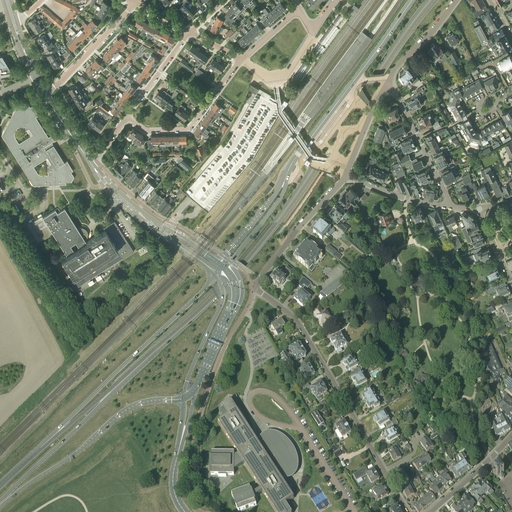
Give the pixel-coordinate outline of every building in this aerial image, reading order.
[(180,0),(181,0),(183,3),(184,4),(180,8),(185,13),(190,8),(187,5),(190,3),(186,0),(180,0)] [(242,0),(240,2),(245,8),(252,2),(250,0),(242,0)] [(321,1),(319,0),(308,0),(306,2),(313,9),(315,7),(314,5),(316,4),(317,2),(318,3),(321,1)] [(476,9),(484,4),(482,0),(467,0),(469,3),(472,2),(476,9)] [(100,8),(107,11),(110,5),(102,1),(101,3),(102,4),(100,8)] [(237,5),(235,3),(231,7),(237,14),(238,15),(245,8),(240,2),(237,5)] [(275,7),(281,13),(285,9),(280,2),(275,7)] [(349,9),(347,12),(351,15),(353,16),(359,7),(354,3),(349,9)] [(484,4),(476,9),(476,10),(472,12),(475,17),(481,14),(484,20),(493,15),(490,9),(488,10),(484,4)] [(237,14),(231,7),(226,11),(228,13),(225,16),(231,23),(234,20),(231,18),(234,15),(235,16),(237,14)] [(281,13),(275,7),(271,11),(276,17),(281,13)] [(46,16),(50,12),(45,8),(42,12),(46,16)] [(107,11),(100,8),(99,11),(97,10),(96,13),(104,17),(107,11)] [(192,10),(190,8),(185,13),(189,18),(194,13),(194,14),(197,12),(194,9),(192,10)] [(276,17),(271,11),(268,13),(267,11),(264,13),(266,15),(272,21),(276,17)] [(32,27),(40,22),(38,19),(40,18),(38,14),(31,19),(31,20),(28,22),(32,27)] [(272,21),(266,15),(261,19),(267,25),(272,21)] [(310,53),(317,58),(345,21),(338,15),(310,53)] [(495,20),(493,15),(484,20),(487,25),(495,20)] [(217,17),(214,23),(220,26),(223,20),(217,17)] [(142,28),(145,22),(139,18),(136,24),(142,28)] [(486,40),(488,39),(480,23),(480,24),(478,20),(477,20),(476,18),(475,19),(476,21),(474,22),(476,26),(474,27),(482,42),(481,43),(482,45),(484,43),(487,42),(486,40)] [(92,20),(87,25),(92,30),(97,25),(92,20)] [(495,20),(487,25),(491,32),(500,27),(495,20)] [(231,33),(236,28),(231,23),(230,21),(227,23),(233,29),(232,30),(231,29),(229,31),(231,33)] [(40,22),(32,27),(35,33),(42,29),(44,28),(42,25),(40,26),(39,24),(40,23),(40,22)] [(145,22),(142,28),(148,31),(151,25),(145,22)] [(92,30),(87,25),(85,23),(81,28),(87,35),(92,30)] [(220,26),(214,23),(210,29),(216,33),(217,32),(218,32),(219,32),(221,32),(222,31),(223,28),(220,26)] [(252,28),(257,34),(262,30),(257,23),(252,28)] [(151,25),(148,31),(146,35),(152,38),(152,37),(154,34),(157,28),(151,25)] [(81,28),(76,33),(82,40),(87,35),(81,28)] [(157,28),(154,34),(152,37),(159,40),(160,38),(163,31),(157,28)] [(252,28),(247,32),(253,38),(257,34),(252,28)] [(496,39),(505,35),(502,29),(493,34),(496,39)] [(229,37),(231,40),(235,36),(235,35),(238,32),(237,30),(229,37)] [(169,35),(163,31),(160,38),(166,41),(169,35)] [(247,32),(243,36),(248,42),(253,38),(247,32)] [(449,42),(450,45),(452,45),(454,44),(456,43),(458,42),(459,40),(457,37),(457,36),(455,33),(453,32),(451,34),(451,33),(451,35),(450,36),(449,34),(449,35),(447,36),(446,38),(448,41),(448,42),(449,42)] [(76,33),(71,38),(78,45),(82,40),(76,33)] [(41,44),(48,40),(46,37),(48,36),(46,34),(38,39),(41,44)] [(121,37),(119,40),(118,39),(116,41),(124,49),(123,47),(125,45),(126,43),(130,46),(134,40),(126,35),(125,38),(124,37),(123,39),(121,37)] [(169,35),(166,41),(165,43),(171,47),(175,38),(169,35)] [(493,44),(489,46),(490,47),(492,50),(493,49),(498,46),(508,41),(504,35),(505,35),(496,39),(497,41),(493,43),(493,44)] [(248,42),(243,36),(238,40),(244,46),(248,42)] [(78,45),(71,38),(66,43),(73,50),(78,45)] [(48,40),(41,44),(45,50),(52,46),(51,46),(53,45),(51,42),(50,43),(48,40)] [(124,49),(116,41),(114,43),(114,44),(112,47),(119,54),(120,54),(117,51),(119,49),(121,51),(124,49)] [(492,50),(491,50),(495,56),(498,54),(502,52),(507,49),(511,47),(508,42),(508,41),(498,46),(493,49),(492,50)] [(432,47),(428,50),(431,54),(431,55),(431,56),(430,56),(432,59),(433,58),(434,59),(435,61),(440,58),(441,60),(443,58),(444,60),(448,58),(443,52),(444,52),(440,47),(436,42),(434,44),(434,43),(431,45),(432,46),(431,46),(432,47)] [(52,52),(51,54),(47,56),(51,61),(59,56),(60,56),(57,52),(58,52),(57,50),(59,48),(58,46),(51,50),(52,52)] [(192,57),(197,50),(192,46),(188,51),(190,53),(188,55),(192,58),(192,57)] [(112,47),(107,51),(114,58),(115,59),(119,54),(112,47)] [(197,50),(192,57),(197,61),(203,54),(197,50)] [(114,58),(107,51),(103,56),(105,58),(102,60),(108,65),(114,58)] [(449,54),(454,64),(459,61),(454,51),(449,54)] [(511,55),(510,56),(509,55),(509,54),(509,55),(507,52),(503,54),(493,60),(493,61),(500,74),(506,71),(506,70),(511,65),(511,55)] [(203,54),(197,61),(196,62),(199,64),(201,61),(204,63),(208,58),(203,54)] [(1,56),(0,55),(0,73),(0,75),(12,73),(1,56)] [(155,66),(159,60),(153,56),(151,55),(147,60),(149,62),(155,66)] [(59,56),(51,61),(54,67),(63,62),(59,56)] [(214,68),(218,63),(213,59),(209,64),(209,65),(208,66),(213,70),(214,68)] [(95,60),(90,65),(98,72),(101,69),(102,70),(104,68),(95,60)] [(300,81),(311,66),(304,61),(298,69),(293,76),(300,81)] [(150,71),(155,66),(149,62),(145,67),(150,71)] [(131,65),(127,63),(121,70),(124,73),(131,65)] [(224,67),(218,63),(214,68),(220,72),(224,67)] [(98,72),(90,65),(85,70),(93,77),(98,72)] [(399,78),(398,79),(402,84),(405,82),(408,80),(412,84),(419,79),(414,73),(417,71),(414,68),(412,70),(408,66),(404,69),(405,70),(401,73),(399,73),(399,75),(400,75),(401,76),(399,78)] [(146,77),(150,71),(145,67),(141,73),(146,77)] [(106,80),(109,82),(116,74),(112,70),(109,73),(111,74),(106,80)] [(142,83),(146,77),(141,73),(139,71),(133,80),(137,83),(139,80),(142,83)] [(489,79),(493,87),(498,84),(495,79),(498,77),(495,72),(492,73),(494,76),(489,79)] [(335,73),(315,100),(317,101),(319,103),(339,76),(337,75),(335,73)] [(127,85),(125,88),(132,93),(136,88),(133,86),(135,83),(130,79),(128,82),(130,84),(129,86),(127,85)] [(479,80),(479,79),(474,82),(478,90),(483,88),(482,86),(479,80)] [(482,79),(479,80),(482,86),(485,84),(488,90),(493,87),(489,79),(483,81),(482,79)] [(478,90),(474,82),(469,85),(474,93),(478,90)] [(257,90),(258,88),(255,87),(252,84),(250,84),(248,89),(256,93),(257,90)] [(72,95),(80,91),(76,85),(68,89),(72,95)] [(469,85),(464,87),(469,96),(474,93),(469,85)] [(464,87),(460,90),(463,96),(464,98),(469,96),(464,87)] [(132,93),(125,88),(126,89),(123,94),(128,99),(132,93)] [(452,92),(451,93),(460,98),(463,96),(460,90),(459,88),(452,92)] [(83,89),(80,91),(72,95),(76,101),(83,97),(86,95),(83,89)] [(176,90),(171,96),(165,105),(170,109),(176,101),(173,98),(174,96),(175,97),(178,92),(176,90)] [(424,90),(418,93),(411,98),(412,100),(408,102),(409,104),(411,109),(421,104),(419,100),(420,100),(418,97),(426,93),(424,90)] [(160,101),(166,92),(164,91),(162,94),(158,91),(154,97),(160,101)] [(166,92),(160,101),(165,105),(171,96),(166,92)] [(451,93),(449,102),(458,102),(460,98),(451,93)] [(128,99),(123,94),(121,97),(118,95),(116,97),(116,98),(124,104),(128,99)] [(87,103),(83,97),(76,101),(80,108),(87,103)] [(116,98),(114,100),(117,102),(115,105),(121,109),(124,104),(116,98)] [(458,102),(449,102),(448,103),(452,110),(460,106),(458,102)] [(28,178),(33,186),(42,186),(43,185),(45,184),(47,185),(50,185),(51,184),(55,184),(56,185),(60,185),(61,184),(63,184),(64,185),(66,185),(65,182),(69,182),(72,176),(70,173),(73,171),(72,169),(70,169),(69,167),(70,166),(67,161),(64,163),(54,147),(51,143),(54,141),(51,136),(48,137),(35,117),(38,116),(35,111),(34,111),(32,109),(33,108),(32,106),(29,108),(26,103),(21,103),(19,108),(16,107),(15,108),(16,110),(15,112),(14,112),(12,115),(12,116),(10,120),(9,121),(7,124),(8,125),(7,127),(6,127),(1,136),(6,144),(8,144),(9,145),(9,146),(8,147),(10,150),(11,150),(13,152),(12,153),(14,156),(15,156),(16,158),(16,159),(18,162),(19,162),(20,164),(20,166),(22,168),(23,169),(24,170),(24,172),(26,174),(27,175),(28,177),(28,178)] [(121,109),(115,105),(113,103),(111,107),(113,108),(111,110),(117,114),(121,109)] [(216,103),(212,108),(220,114),(224,109),(216,103)] [(103,104),(100,107),(106,111),(107,112),(110,109),(103,104)] [(180,117),(185,110),(185,109),(186,108),(181,104),(175,113),(180,117)] [(460,106),(452,110),(455,115),(463,110),(460,106)] [(220,114),(212,108),(208,113),(214,117),(215,114),(218,116),(220,114)] [(396,108),(384,114),(387,121),(389,120),(390,121),(398,117),(399,117),(399,114),(397,111),(398,110),(397,108),(396,108)] [(185,110),(180,117),(185,120),(189,115),(189,114),(190,113),(185,110)] [(464,110),(463,110),(455,115),(457,120),(463,117),(465,115),(466,116),(466,115),(467,115),(464,110)] [(511,120),(506,112),(501,114),(504,120),(501,121),(504,127),(505,127),(507,125),(506,123),(511,120)] [(214,117),(208,113),(205,117),(212,123),(216,118),(214,117)] [(422,118),(418,120),(420,123),(419,124),(420,128),(422,127),(422,128),(431,123),(429,118),(431,117),(429,113),(422,117),(422,118)] [(94,127),(98,120),(95,118),(96,117),(94,115),(88,123),(94,127)] [(212,123),(205,117),(201,122),(206,126),(208,124),(211,126),(213,123),(212,123)] [(471,124),(469,119),(468,119),(467,119),(468,119),(465,121),(465,120),(465,121),(459,124),(462,129),(471,124)] [(501,121),(501,119),(496,122),(500,131),(505,128),(505,127),(504,127),(501,121)] [(98,120),(94,127),(99,131),(105,123),(102,121),(101,123),(98,120)] [(440,127),(438,121),(432,124),(434,129),(440,127)] [(201,122),(198,127),(207,134),(209,132),(205,129),(206,126),(201,122)] [(501,133),(500,131),(496,122),(491,125),(495,133),(497,135),(501,133)] [(380,124),(373,139),(380,142),(382,137),(385,138),(387,137),(381,124),(380,124)] [(471,124),(462,129),(465,134),(473,129),(471,124)] [(403,125),(388,132),(390,134),(389,136),(390,137),(387,138),(391,145),(399,141),(397,138),(404,134),(405,135),(407,134),(407,133),(403,125)] [(495,133),(491,125),(486,127),(491,136),(495,133)] [(207,134),(198,127),(194,132),(196,134),(194,136),(198,139),(200,137),(199,136),(201,134),(206,138),(209,135),(207,134)] [(491,136),(486,127),(481,130),(482,132),(486,138),(491,136)] [(134,138),(138,132),(133,128),(131,130),(128,129),(124,135),(127,137),(127,136),(130,139),(132,136),(134,138)] [(475,132),(473,129),(465,134),(468,141),(470,141),(475,132)] [(134,138),(132,140),(140,147),(145,141),(144,140),(142,138),(144,136),(138,132),(134,138)] [(479,134),(475,132),(470,141),(479,143),(479,134)] [(479,134),(479,143),(480,144),(487,140),(486,138),(482,132),(479,134)] [(429,144),(435,141),(434,137),(432,138),(430,134),(424,137),(427,142),(428,142),(429,144)] [(158,136),(151,136),(151,140),(147,140),(147,148),(152,148),(152,143),(159,143),(158,136)] [(402,148),(413,142),(411,138),(400,143),(402,148)] [(439,149),(435,141),(429,144),(433,152),(439,149)] [(413,142),(402,148),(398,150),(399,151),(403,149),(405,153),(416,148),(413,142)] [(436,160),(445,156),(448,154),(446,149),(448,148),(447,146),(441,149),(442,150),(433,155),(436,160)] [(405,164),(411,161),(412,160),(408,154),(401,157),(399,152),(395,154),(398,160),(400,166),(401,166),(405,164)] [(445,156),(436,160),(436,161),(439,167),(445,164),(445,165),(448,163),(452,161),(450,158),(446,159),(445,156)] [(375,178),(379,169),(374,167),(375,165),(372,164),(377,160),(374,157),(368,162),(370,165),(367,174),(371,176),(371,177),(373,178),(374,177),(375,178)] [(191,165),(184,159),(179,163),(187,170),(191,165)] [(400,166),(398,160),(395,161),(398,167),(391,170),(392,173),(395,172),(402,169),(401,166),(400,166)] [(411,161),(405,164),(407,167),(410,165),(411,168),(413,167),(415,170),(417,169),(418,169),(422,167),(424,165),(421,160),(413,164),(411,161)] [(124,165),(117,172),(122,177),(132,167),(127,162),(124,165)] [(117,172),(124,165),(122,164),(120,165),(118,163),(116,165),(115,164),(112,167),(117,172)] [(444,178),(453,173),(451,170),(455,168),(454,165),(447,168),(448,169),(441,172),(444,178)] [(383,170),(379,169),(375,178),(376,178),(377,179),(379,180),(383,181),(389,168),(384,166),(383,170)] [(129,183),(137,174),(136,173),(138,170),(136,169),(134,171),(132,170),(129,173),(130,173),(125,179),(124,181),(127,183),(128,181),(129,183)] [(402,169),(395,172),(398,178),(405,174),(402,169)] [(417,179),(428,174),(426,170),(416,175),(415,174),(411,176),(412,179),(416,177),(416,179),(417,178),(417,179)] [(496,196),(502,193),(491,170),(485,173),(496,196)] [(137,174),(129,183),(131,184),(130,186),(132,188),(133,186),(134,186),(141,178),(142,176),(141,175),(142,173),(139,171),(137,174)] [(453,173),(444,178),(447,184),(453,181),(454,181),(460,178),(459,175),(455,177),(453,173)] [(428,174),(417,179),(420,184),(427,181),(428,183),(432,182),(430,179),(431,179),(428,174)] [(470,176),(469,177),(466,178),(470,188),(473,187),(475,192),(476,192),(479,198),(483,196),(483,197),(485,196),(480,186),(477,188),(474,182),(472,184),(470,180),(471,180),(470,176)] [(152,184),(153,182),(148,178),(138,190),(139,190),(138,191),(138,192),(140,193),(141,193),(142,193),(148,186),(150,188),(153,184),(152,184)] [(466,178),(463,180),(466,186),(461,188),(463,192),(461,193),(464,199),(468,197),(468,196),(470,195),(468,190),(471,189),(470,188),(466,178)] [(405,189),(402,182),(401,179),(395,182),(399,191),(405,189)] [(480,186),(485,196),(487,195),(487,194),(491,193),(488,186),(485,179),(482,180),(484,184),(480,186)] [(153,182),(152,184),(153,184),(150,188),(148,186),(142,193),(147,197),(156,186),(156,187),(159,183),(156,180),(153,182)] [(406,180),(402,182),(405,189),(407,194),(412,192),(411,188),(409,185),(408,182),(407,183),(406,180)] [(160,186),(163,191),(170,187),(166,182),(160,186)] [(266,195),(272,187),(269,184),(262,192),(266,195)] [(509,184),(502,187),(506,197),(511,194),(511,189),(511,190),(509,184)] [(343,194),(355,203),(357,200),(357,201),(360,197),(358,196),(359,195),(357,193),(350,188),(348,191),(346,189),(343,194)] [(153,203),(162,191),(161,190),(158,193),(156,192),(149,200),(153,203)] [(53,191),(46,194),(51,203),(57,200),(53,191)] [(162,191),(153,203),(154,204),(152,205),(155,207),(156,206),(163,198),(161,196),(164,193),(162,191)] [(355,203),(343,194),(339,199),(347,206),(350,202),(353,204),(355,203)] [(172,196),(171,197),(170,196),(167,200),(165,198),(158,207),(157,208),(160,210),(160,209),(162,211),(173,197),(172,196)] [(175,199),(173,197),(162,211),(163,212),(166,214),(174,206),(173,205),(174,204),(172,203),(175,199)] [(334,203),(328,212),(337,219),(339,217),(343,221),(345,219),(342,216),(346,210),(337,203),(334,203)] [(32,208),(30,204),(22,209),(24,214),(32,208)] [(122,258),(104,231),(86,242),(84,240),(85,239),(86,237),(87,236),(87,234),(87,233),(86,231),(85,230),(84,229),(82,229),(81,229),(79,229),(78,230),(64,208),(60,211),(58,208),(42,217),(48,227),(71,263),(66,267),(75,281),(76,281),(76,282),(76,283),(77,284),(78,285),(79,285),(80,285),(81,284),(82,283),(83,283),(122,258)] [(415,210),(411,211),(415,220),(420,218),(421,221),(425,219),(424,217),(424,216),(421,208),(415,210)] [(442,221),(437,210),(428,214),(437,235),(441,233),(439,229),(445,227),(442,221)] [(387,212),(379,215),(382,225),(390,222),(392,221),(390,215),(388,215),(387,212)] [(466,219),(468,215),(465,214),(465,213),(460,215),(465,226),(468,231),(471,230),(470,227),(466,219)] [(469,214),(468,215),(466,219),(470,227),(477,223),(475,219),(473,218),(473,217),(469,214)] [(39,233),(48,227),(42,217),(42,218),(41,216),(32,222),(39,233)] [(445,220),(450,231),(452,230),(450,224),(452,224),(452,225),(457,223),(453,216),(445,220)] [(114,221),(103,228),(104,231),(122,258),(133,251),(114,221)] [(335,226),(344,234),(349,228),(340,221),(335,226)] [(322,240),(324,237),(329,241),(331,238),(326,234),(331,229),(322,222),(319,222),(312,230),(313,232),(322,240)] [(468,231),(465,226),(461,228),(468,243),(472,241),(472,240),(469,235),(468,231)] [(471,230),(468,231),(469,235),(478,231),(477,228),(479,227),(471,230)] [(472,240),(472,241),(474,246),(484,241),(485,239),(484,239),(483,236),(481,231),(477,233),(475,233),(472,235),(474,239),(472,240)] [(380,252),(384,250),(379,237),(375,238),(380,252)] [(322,254),(306,241),(293,256),(309,270),(322,254)] [(336,252),(329,246),(325,250),(332,256),(336,252)] [(475,253),(468,257),(462,259),(463,262),(469,259),(469,260),(474,258),(476,258),(478,263),(481,262),(483,261),(484,263),(487,261),(486,260),(487,258),(492,256),(489,249),(483,251),(482,249),(477,252),(475,253)] [(284,270),(290,275),(293,271),(288,266),(284,270)] [(486,267),(484,268),(489,279),(498,275),(499,273),(497,270),(498,270),(496,266),(488,270),(486,267)] [(274,284),(282,275),(281,274),(280,274),(277,271),(275,271),(273,273),(273,275),(274,276),(270,280),(274,284)] [(344,274),(321,292),(327,297),(350,279),(344,274)] [(282,275),(274,284),(275,284),(278,287),(279,285),(285,279),(282,276),(282,275)] [(311,284),(303,278),(297,285),(301,288),(303,285),(307,289),(311,284)] [(497,287),(487,291),(489,296),(496,293),(499,301),(510,296),(506,288),(504,285),(501,287),(502,290),(500,291),(498,288),(498,289),(497,287)] [(302,291),(299,294),(298,293),(296,295),(297,296),(294,300),(303,307),(305,308),(308,305),(306,303),(308,302),(309,302),(310,300),(310,299),(311,299),(310,298),(312,295),(309,293),(309,292),(305,288),(302,291)] [(504,307),(502,308),(508,320),(508,319),(509,323),(511,321),(511,306),(506,309),(504,307)] [(319,307),(312,311),(322,326),(329,322),(330,323),(334,320),(332,317),(330,319),(326,312),(323,313),(319,307)] [(343,322),(347,320),(350,318),(347,313),(340,318),(343,322)] [(268,323),(270,327),(272,325),(275,331),(275,330),(278,336),(282,333),(279,328),(284,325),(281,320),(275,323),(273,320),(268,323)] [(347,320),(343,322),(337,326),(340,330),(345,326),(345,325),(349,322),(347,320)] [(340,335),(330,341),(336,352),(337,351),(338,354),(342,351),(341,349),(347,346),(346,345),(348,344),(343,335),(341,336),(340,335)] [(293,357),(303,351),(299,345),(297,345),(289,350),(290,353),(289,354),(290,357),(292,356),(293,357)] [(501,369),(491,346),(486,347),(491,358),(497,372),(501,369)] [(303,351),(293,357),(293,358),(292,358),(294,361),(295,360),(296,363),(297,362),(298,364),(302,362),(301,360),(305,358),(305,355),(303,351)] [(286,353),(281,356),(287,367),(293,364),(286,353)] [(351,357),(343,362),(342,363),(344,366),(346,366),(347,367),(345,368),(347,372),(349,370),(349,371),(358,366),(356,364),(358,363),(356,360),(354,356),(351,357)] [(497,372),(491,358),(487,360),(478,364),(480,368),(481,368),(483,373),(484,373),(482,374),(484,378),(485,378),(492,375),(497,372)] [(300,372),(298,373),(301,379),(303,378),(305,381),(315,376),(311,370),(313,369),(311,365),(309,367),(309,366),(300,372)] [(365,366),(359,369),(349,374),(351,378),(354,383),(355,382),(356,383),(354,384),(356,388),(357,387),(358,387),(367,382),(362,374),(364,373),(363,371),(367,369),(365,366)] [(495,382),(500,380),(497,372),(492,375),(495,382)] [(308,382),(301,387),(304,393),(308,392),(310,396),(313,394),(316,399),(317,399),(318,402),(322,400),(320,397),(323,396),(324,398),(328,396),(327,393),(321,382),(320,383),(319,380),(315,382),(317,385),(314,386),(315,387),(311,389),(308,382)] [(378,396),(377,395),(374,396),(373,394),(375,393),(373,391),(372,392),(370,389),(365,392),(366,394),(362,397),(365,403),(378,396)] [(378,396),(365,403),(369,409),(373,407),(374,409),(380,406),(378,403),(379,402),(378,400),(377,401),(376,399),(381,396),(380,393),(377,395),(378,396)] [(397,396),(387,401),(389,405),(399,399),(397,396)] [(501,401),(511,409),(511,401),(506,396),(503,399),(502,398),(501,399),(502,400),(501,401)] [(479,403),(482,409),(491,404),(488,399),(479,403)] [(253,498),(262,492),(275,511),(290,511),(286,504),(294,499),(281,479),(283,479),(285,479),(286,479),(285,479),(285,478),(296,471),(296,472),(297,472),(298,470),(298,469),(298,466),(298,464),(298,462),(298,459),(297,456),(297,455),(295,451),(294,449),(293,446),(292,445),(290,442),(288,440),(284,437),(282,435),(280,434),(279,433),(278,433),(275,432),(273,431),(271,431),(269,431),(268,431),(266,432),(265,432),(263,433),(262,435),(261,435),(260,437),(259,439),(258,441),(258,443),(258,444),(249,430),(249,429),(239,409),(237,410),(231,401),(221,407),(223,410),(219,413),(223,419),(218,422),(238,454),(234,457),(234,452),(226,452),(226,453),(219,453),(219,452),(211,452),(211,461),(212,461),(212,465),(211,465),(211,475),(218,475),(218,477),(226,477),(226,475),(234,475),(234,470),(244,464),(260,489),(252,494),(249,487),(242,490),(239,491),(231,494),(234,501),(235,500),(237,504),(236,504),(235,504),(238,511),(256,505),(253,498)] [(511,414),(511,409),(501,401),(500,402),(499,401),(497,404),(500,409),(500,410),(503,414),(504,416),(508,420),(508,421),(510,425),(511,422),(511,418),(510,417),(511,414)] [(316,411),(311,414),(312,415),(312,416),(319,427),(321,430),(326,427),(316,411)] [(387,427),(396,422),(395,420),(391,422),(390,421),(389,421),(388,419),(390,418),(389,416),(387,417),(384,412),(375,417),(375,418),(373,419),(375,423),(377,421),(378,422),(376,423),(379,427),(386,424),(387,427)] [(504,416),(503,414),(497,417),(493,419),(493,418),(488,421),(496,437),(510,430),(510,428),(504,416)] [(351,433),(343,420),(335,424),(336,426),(335,426),(337,430),(335,432),(336,434),(339,440),(340,440),(341,440),(342,440),(342,438),(351,433)] [(396,422),(387,427),(386,428),(388,431),(385,433),(387,438),(386,438),(386,440),(387,442),(389,443),(396,439),(398,438),(399,437),(397,433),(396,432),(395,431),(396,430),(394,427),(394,428),(393,426),(397,424),(396,422)] [(423,448),(430,443),(439,436),(437,433),(431,437),(431,438),(428,440),(427,438),(420,443),(423,448)] [(433,447),(430,443),(423,448),(426,452),(433,447)] [(400,449),(399,450),(397,445),(391,448),(392,451),(388,453),(391,457),(398,453),(402,452),(400,449)] [(337,458),(341,455),(338,449),(337,450),(334,446),(331,448),(335,456),(335,455),(337,458)] [(403,454),(402,452),(398,453),(391,457),(394,462),(401,458),(400,456),(403,454)] [(422,458),(427,465),(431,461),(426,454),(422,458)] [(458,464),(464,474),(472,468),(462,454),(457,457),(461,462),(458,464)] [(422,458),(417,461),(422,468),(427,465),(422,458)] [(422,468),(417,461),(413,464),(418,471),(422,468)] [(464,474),(458,464),(455,466),(454,465),(450,468),(451,470),(457,479),(464,474)] [(498,477),(499,479),(501,480),(503,479),(504,476),(503,475),(504,474),(503,474),(504,473),(503,473),(500,468),(501,468),(501,467),(500,468),(499,467),(499,468),(495,471),(494,470),(494,471),(493,472),(493,473),(493,474),(495,475),(495,474),(497,477),(496,477),(496,478),(497,477),(497,478),(498,477)] [(348,468),(342,472),(345,476),(351,473),(348,468)] [(371,484),(379,479),(377,476),(377,475),(376,474),(376,473),(373,469),(367,473),(366,471),(367,471),(366,468),(353,475),(356,481),(366,475),(371,484)] [(451,481),(447,477),(450,475),(444,469),(442,471),(443,473),(439,476),(441,479),(447,485),(451,481)] [(398,479),(406,474),(403,470),(396,474),(398,479)] [(408,479),(406,474),(398,479),(401,483),(408,479)] [(408,479),(401,483),(403,488),(401,489),(411,484),(408,479)] [(447,485),(441,479),(437,482),(443,488),(447,485)] [(443,488),(437,482),(435,480),(432,484),(433,486),(439,492),(443,488)] [(476,487),(483,496),(487,493),(488,494),(488,493),(490,496),(493,493),(491,491),(492,490),(485,483),(483,480),(479,483),(478,483),(476,485),(476,487)] [(411,484),(401,489),(404,494),(411,490),(413,489),(411,484)] [(384,486),(381,486),(372,491),(375,497),(373,498),(375,501),(377,500),(378,501),(387,496),(388,494),(384,486)] [(439,492),(433,486),(429,489),(434,496),(439,492)] [(483,496),(476,487),(474,486),(472,488),(472,490),(469,493),(471,495),(477,503),(478,502),(480,505),(483,502),(481,500),(480,499),(483,496)] [(411,490),(404,494),(407,499),(414,495),(411,490)] [(429,493),(425,497),(431,503),(435,499),(429,493)] [(463,501),(460,504),(466,511),(470,511),(473,508),(472,507),(474,505),(471,501),(470,502),(464,495),(461,498),(463,501)] [(431,503),(425,497),(421,500),(426,506),(431,503)] [(421,500),(417,504),(422,510),(426,506),(421,500)]
